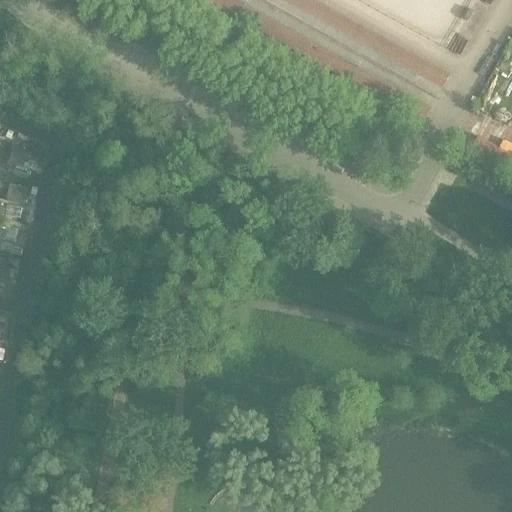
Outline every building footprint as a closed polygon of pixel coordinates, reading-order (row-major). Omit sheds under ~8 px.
[(305,0),(205,0),(423,120),(446,78),(305,0)] [(39,153),(23,148),(17,164),(32,170),(39,153)] [(26,188),(11,185),(8,202),(23,205),(26,188)] [(0,226),(0,227),(0,240),(17,244),(20,230),(0,226)] [(0,262),(0,279),(8,281),(10,265),(0,262)]
